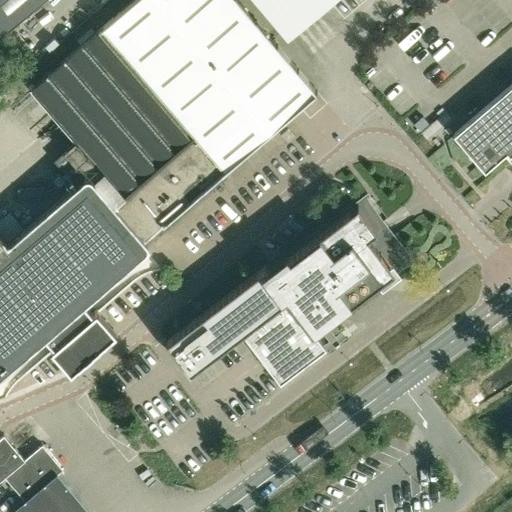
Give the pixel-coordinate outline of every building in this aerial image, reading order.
[(0,0),(0,31),(2,34),(41,0),(0,0)] [(88,174),(144,240),(317,92),(237,0),(132,0),(30,88),(75,141),(65,150),(65,151),(55,160),(71,179),(81,170),(86,176),(88,174)] [(256,0),(288,38),(332,0),(256,0)] [(510,155),(511,153),(511,83),(453,133),(485,170),(507,151),(510,155)] [(0,373),(43,336),(86,299),(146,247),(147,245),(146,242),(144,240),(88,174),(86,176),(9,243),(0,232),(0,373)] [(191,373),(243,334),(275,376),(321,341),(316,334),(414,260),(364,196),(283,258),(285,260),(270,271),(266,266),(167,341),(191,373)] [(43,336),(71,369),(115,332),(86,299),(43,336)] [(23,498),(42,482),(60,467),(42,445),(24,460),(3,435),(0,438),(0,480),(5,477),(23,498)] [(90,511),(52,468),(5,506),(10,511),(90,511)]
